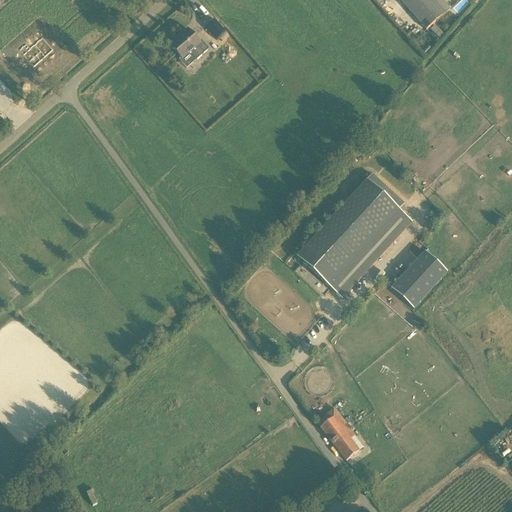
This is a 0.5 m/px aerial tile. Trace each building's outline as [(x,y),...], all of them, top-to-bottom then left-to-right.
[(399,0),(426,31),(450,11),(440,0),(399,0)] [(214,19),(205,27),(216,41),(225,33),(214,19)] [(170,47),(181,60),(200,44),(187,30),(180,36),(182,37),(170,47)] [(446,38),(442,34),(437,39),(441,42),(446,38)] [(23,56),(33,68),(53,51),(42,39),(30,50),(26,45),(19,51),(23,56)] [(372,176),(305,249),(304,250),(304,249),(296,257),(342,300),(412,223),(399,211),(404,205),(372,176)] [(411,311),(445,274),(421,253),(388,290),(411,311)] [(333,408),(316,421),(320,427),(319,427),(346,462),(359,453),(350,441),(355,437),(333,408)]
